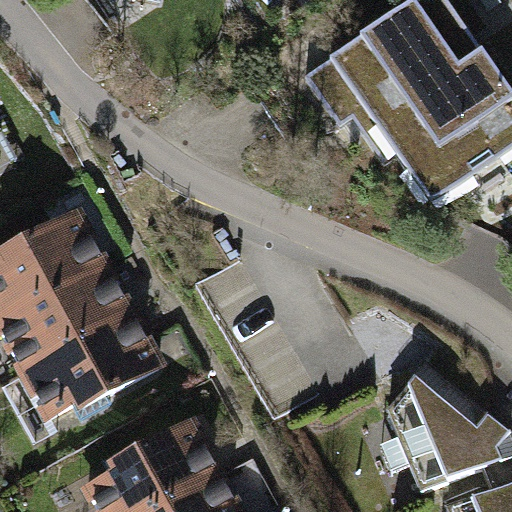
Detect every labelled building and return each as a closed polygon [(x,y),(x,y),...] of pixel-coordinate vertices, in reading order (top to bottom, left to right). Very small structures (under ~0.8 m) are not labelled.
[(511,96),(444,0),(422,0),(306,81),(341,130),(353,122),(384,167),(396,158),(430,207),(511,150),(511,96)] [(0,325),(104,269),(76,218),(23,247),(21,243),(0,254),(0,255),(5,265),(0,268),(0,325)] [(104,269),(0,325),(0,328),(26,376),(131,319),(104,269)] [(131,319),(26,376),(50,420),(74,407),(81,421),(110,405),(106,398),(159,370),(131,319)] [(485,413),(427,368),(389,415),(421,495),(482,470),(511,457),(511,437),(510,432),(485,413)] [(155,511),(218,477),(190,426),(136,456),(132,448),(104,464),(112,479),(89,491),(100,511),(155,511)] [(236,511),(218,477),(155,511),(236,511)] [(511,511),(511,484),(492,493),(447,511),(446,511),(511,511)]
